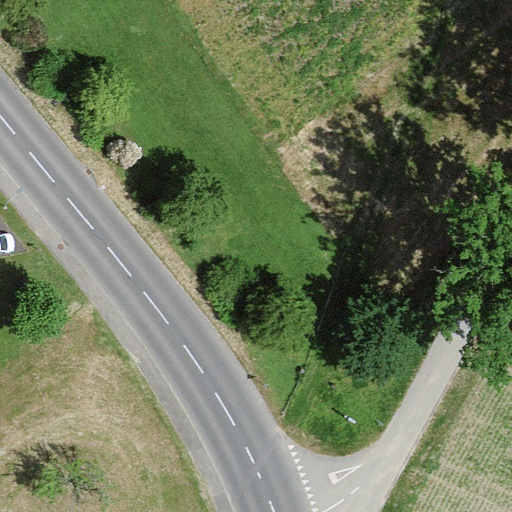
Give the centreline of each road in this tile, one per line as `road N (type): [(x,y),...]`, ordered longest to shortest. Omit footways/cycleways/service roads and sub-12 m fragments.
road 1 (tertiary): [(274,511),(236,431),(169,328),(0,117)]
road 2 (unclassified): [(326,511),(379,474),(511,249)]
